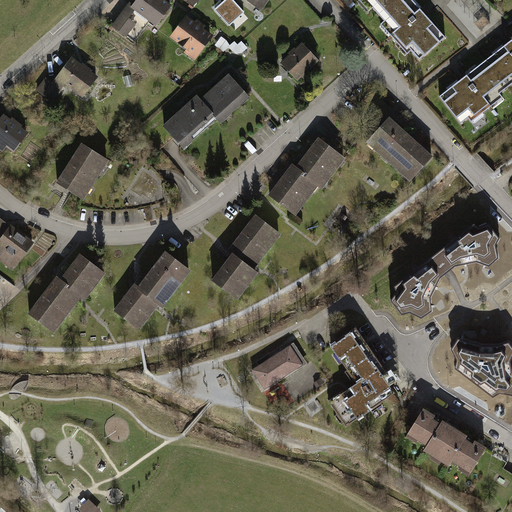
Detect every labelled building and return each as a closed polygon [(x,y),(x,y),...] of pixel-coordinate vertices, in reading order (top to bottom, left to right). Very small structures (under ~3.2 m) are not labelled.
[(157,24),(170,6),(162,0),(137,0),(133,6),(130,4),(113,26),(134,42),(151,20),(157,24)] [(215,9),(230,26),(245,12),(233,0),(225,0),(222,4),(215,9)] [(359,0),(365,0),(378,14),(394,0),(358,0),(359,1),(359,0)] [(419,60),(445,37),(420,8),(417,11),(408,1),(409,0),(394,0),(378,14),(394,32),(390,35),(397,43),(401,40),(419,60)] [(478,27),(487,19),(484,16),(474,24),(478,27)] [(198,27),(186,18),(173,36),(197,54),(210,36),(198,27)] [(478,27),(481,30),(490,22),(487,19),(478,27)] [(511,39),(503,46),(506,49),(495,57),(493,54),(485,61),(507,88),(511,83),(511,39)] [(242,53),(243,52),(243,51),(237,45),(234,41),(228,47),(236,54),(242,53)] [(241,42),(237,45),(243,51),(247,48),(241,42)] [(282,63),(297,79),(317,60),(303,45),(282,63)] [(66,82),(83,95),(96,78),(71,59),(60,74),(67,79),(65,82),(66,82)] [(488,102),(507,88),(485,61),(477,67),(480,70),(469,78),(467,75),(439,96),(461,124),(479,109),(483,113),(491,106),(488,102)] [(54,84),(45,96),(52,101),(66,82),(65,82),(67,79),(60,74),(53,83),(54,84)] [(213,90),(202,101),(201,101),(214,115),(214,116),(220,123),(249,97),(230,75),(219,85),(218,84),(212,89),(213,90)] [(53,83),(47,78),(38,91),(45,96),(54,84),(53,83)] [(164,127),(183,148),(211,124),(208,121),(214,116),(214,115),(201,101),(202,101),(198,97),(188,106),(187,104),(181,109),(182,111),(164,127)] [(14,150),(26,133),(3,116),(0,120),(0,140),(14,150)] [(368,141),(411,179),(432,156),(389,118),(368,141)] [(343,157),(319,138),(296,168),(316,184),(320,187),(343,157)] [(102,166),(106,160),(82,144),(57,182),(82,198),(86,191),(84,190),(87,185),(89,187),(99,171),(97,169),(100,165),(102,166)] [(316,184),(296,168),(293,165),(270,194),(294,213),(316,184)] [(279,233),(255,215),(228,251),(232,254),(213,279),(234,296),(238,290),(240,292),(256,271),(252,268),(279,233)] [(474,223),(434,255),(447,272),(455,266),(477,262),(489,266),(498,258),(496,245),(500,238),(488,223),(479,227),(474,223)] [(4,226),(0,231),(0,240),(8,229),(4,226)] [(0,258),(13,268),(32,244),(10,227),(8,229),(0,240),(0,244),(6,249),(0,257),(0,258)] [(134,284),(115,310),(136,326),(140,321),(142,322),(157,302),(161,305),(189,269),(165,251),(138,287),(134,284)] [(57,277),(29,313),(53,330),(79,295),(83,298),(103,272),(80,254),(60,280),(57,277)] [(440,278),(447,272),(434,255),(394,286),(396,292),(390,300),(402,314),(410,312),(421,318),(432,311),(431,297),(440,278)] [(386,371),(356,327),(342,336),(343,338),(331,346),(336,353),(337,352),(343,361),(342,362),(348,370),(349,369),(355,378),(354,379),(356,383),(343,391),(343,390),(328,400),(337,414),(339,413),(344,420),(342,421),(346,426),(371,409),(370,407),(379,401),(380,403),(395,393),(382,374),(386,371)] [(480,344),(458,338),(451,349),(457,360),(455,368),(493,396),(500,393),(511,394),(511,370),(510,361),(511,357),(511,346),(509,341),(498,344),(480,344)] [(302,364),(290,345),(252,369),(265,389),(302,364)] [(316,380),(323,377),(316,363),(283,379),(293,399),(319,386),(316,380)] [(472,468),(485,448),(475,441),(472,445),(463,439),(466,436),(456,430),(454,434),(449,431),(452,427),(442,421),(440,425),(431,420),(433,416),(423,409),(411,430),(419,435),(417,438),(428,445),(425,448),(435,454),(437,451),(442,453),(439,457),(449,463),(451,459),(462,466),(464,463),(472,468)] [(91,511),(95,507),(88,501),(84,505),(91,511)]
